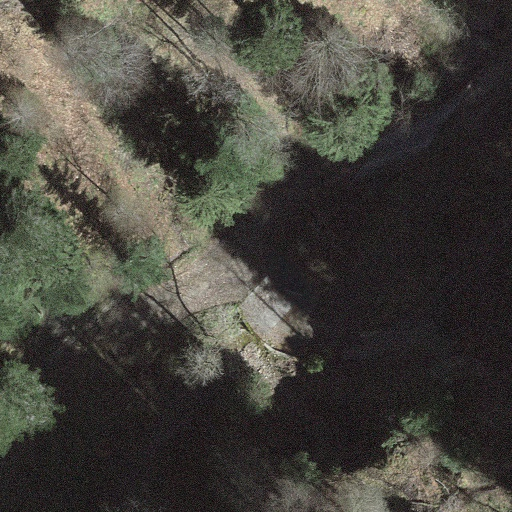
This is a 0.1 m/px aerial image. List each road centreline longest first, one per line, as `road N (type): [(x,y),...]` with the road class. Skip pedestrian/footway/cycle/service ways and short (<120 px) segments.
road 1 (track): [(511,75),(465,118),(332,175),(211,258),(70,375),(0,459)]
road 2 (track): [(211,258),(307,339),(336,348),(371,345),(401,333),(511,218)]
